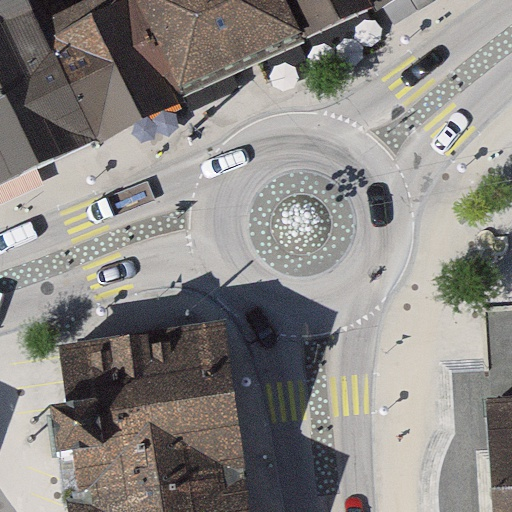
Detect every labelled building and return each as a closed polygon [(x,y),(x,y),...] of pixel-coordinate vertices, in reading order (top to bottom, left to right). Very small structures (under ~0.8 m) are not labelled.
[(0,0),(0,197),(90,154),(39,46),(20,0),(0,0)] [(160,118),(300,54),(276,0),(123,0),(126,6),(111,12),(160,118)] [(276,0),(300,54),(372,21),(362,0),(276,0)] [(362,0),(372,21),(406,0),(362,0)] [(90,154),(160,118),(111,12),(39,46),(90,154)] [(237,479),(217,335),(63,358),(71,414),(53,417),(59,459),(77,457),(83,503),(237,479)] [(486,511),(511,511),(511,406),(480,408),(486,502),(486,511)] [(242,511),(237,479),(83,503),(71,505),(71,511),(242,511)]
